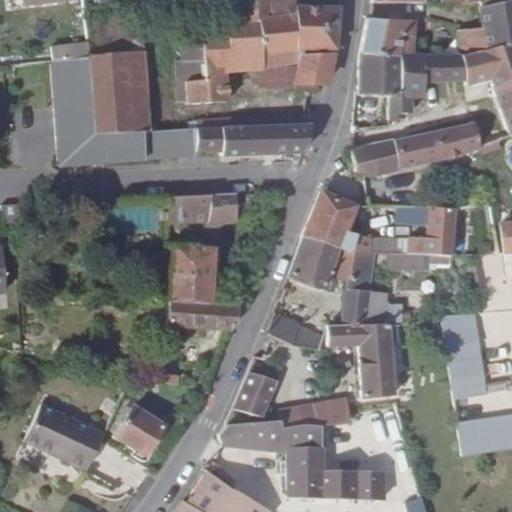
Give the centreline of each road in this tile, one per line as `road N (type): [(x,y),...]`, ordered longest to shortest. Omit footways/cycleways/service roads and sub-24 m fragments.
road 1 (residential): [(306,177),(207,421),(149,511)]
road 2 (residential): [(0,196),(306,177)]
road 3 (residential): [(352,0),(306,177)]
road 4 (track): [(454,116),(317,148)]
road 5 (track): [(197,110),(329,106)]
